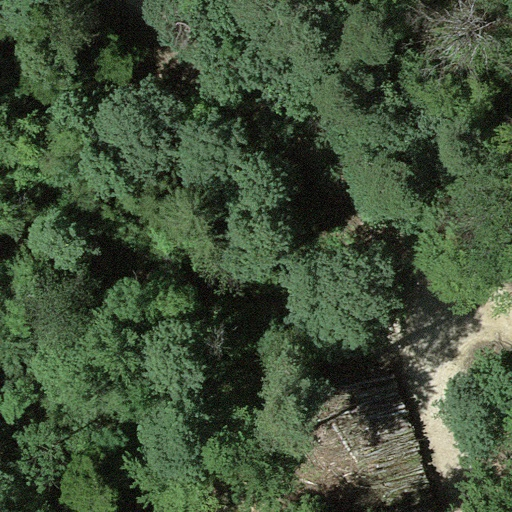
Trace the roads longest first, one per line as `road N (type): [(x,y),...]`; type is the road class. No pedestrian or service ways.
road 1 (track): [(484,311),(367,340),(0,222)]
road 2 (track): [(511,335),(148,0)]
road 3 (track): [(484,311),(437,448),(478,511)]
